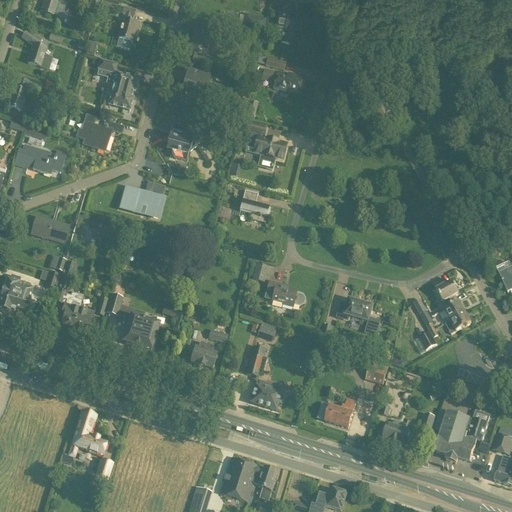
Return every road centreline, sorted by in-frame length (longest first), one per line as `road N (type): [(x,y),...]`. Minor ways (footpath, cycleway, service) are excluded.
road 1 (unclassified): [(445,511),(0,373)]
road 2 (primary): [(377,468),(0,350)]
road 3 (unclassified): [(359,61),(335,81),(292,253),(304,263),(399,284),(463,254)]
road 4 (unclassified): [(180,0),(135,162),(0,214)]
road 5 (unclassified): [(463,254),(359,61)]
road 6 (primary): [(511,505),(377,468)]
